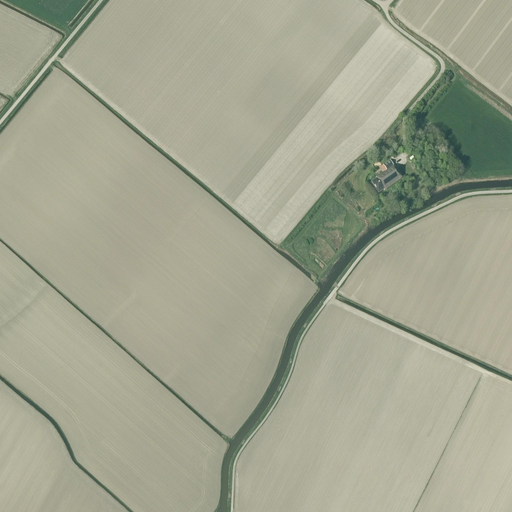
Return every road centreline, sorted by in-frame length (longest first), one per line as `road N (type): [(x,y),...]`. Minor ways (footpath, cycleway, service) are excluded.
road 1 (unknown): [(383,6),(384,16),(440,63),(404,116),(397,164)]
road 2 (unclassified): [(0,123),(102,0)]
